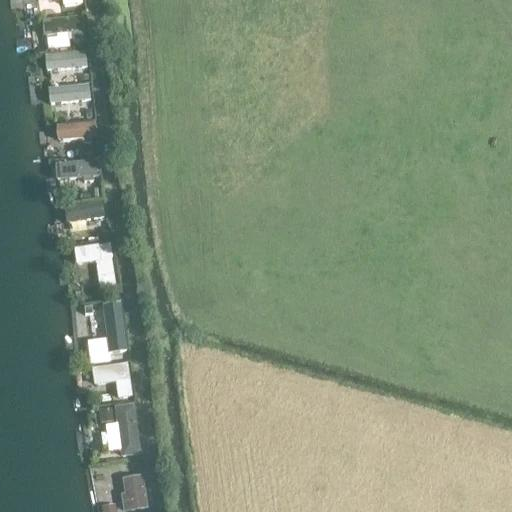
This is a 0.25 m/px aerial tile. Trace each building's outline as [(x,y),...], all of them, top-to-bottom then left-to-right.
[(82,4),(81,0),(43,0),(43,2),(67,0),(68,14),(77,13),(76,5),(82,4)] [(83,20),(43,24),(45,39),(73,36),(74,44),(85,42),(83,20)] [(42,71),(80,69),(79,54),(41,56),(42,71)] [(81,87),(43,88),(44,101),(81,100),(81,87)] [(93,142),(97,141),(96,126),(57,128),(58,144),(84,142),(84,147),(93,146),(93,142)] [(94,184),(93,180),(101,179),(99,165),(57,168),(58,183),(83,181),(83,185),(94,184)] [(63,232),(94,227),(90,202),(58,207),(63,232)] [(116,291),(109,247),(100,249),(99,248),(75,252),(77,268),(97,265),(101,293),(116,291)] [(118,389),(118,385),(131,383),(129,370),(98,374),(99,387),(109,386),(109,390),(118,389)] [(114,456),(127,455),(122,406),(93,409),(98,454),(114,453),(114,456)] [(123,511),(148,511),(143,480),(124,483),(127,498),(122,499),(123,511)]
